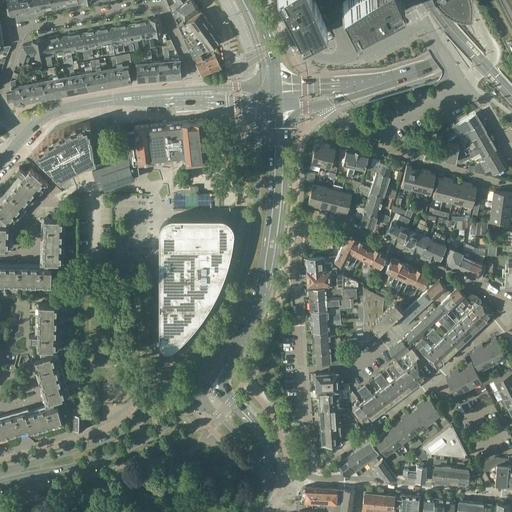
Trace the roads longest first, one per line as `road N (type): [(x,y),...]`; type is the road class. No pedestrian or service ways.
road 1 (residential): [(197,94),(161,1),(23,27),(0,89)]
road 2 (secondary): [(213,383),(254,312),(268,267),(278,108)]
road 3 (secondary): [(261,106),(244,274),(195,373)]
road 4 (residential): [(308,474),(295,257),(300,216)]
road 5 (residential): [(467,83),(424,23),(341,61),(257,26)]
road 6 (residential): [(505,316),(498,299),(360,231),(300,216)]
road 7 (secondary): [(0,481),(129,448),(201,396)]
road 8 (secondary): [(191,378),(124,430),(0,475)]
road 9 (residential): [(308,474),(492,494)]
road 10 (residential): [(197,94),(65,110),(27,131)]
road 11 (residential): [(308,474),(434,378)]
road 12 (residential): [(511,184),(402,151),(387,129)]
road 13 (secondary): [(392,80),(511,27)]
road 14 (residential): [(492,494),(434,378)]
